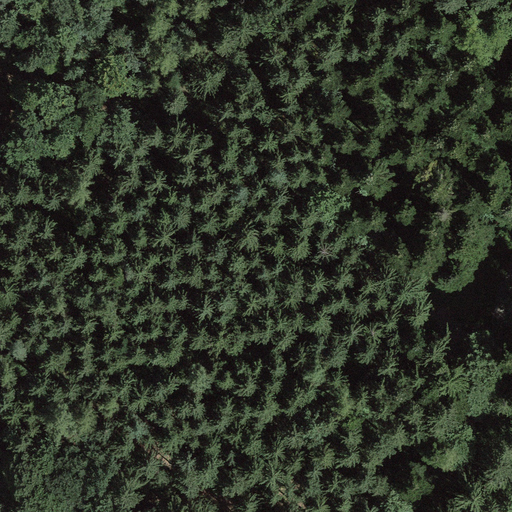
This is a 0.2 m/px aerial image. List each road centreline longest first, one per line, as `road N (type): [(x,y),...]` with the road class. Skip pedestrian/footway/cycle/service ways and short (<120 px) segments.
road 1 (track): [(180,101),(334,207),(491,357)]
road 2 (track): [(0,151),(40,149),(186,99),(338,0)]
road 3 (track): [(511,293),(467,432),(393,511)]
